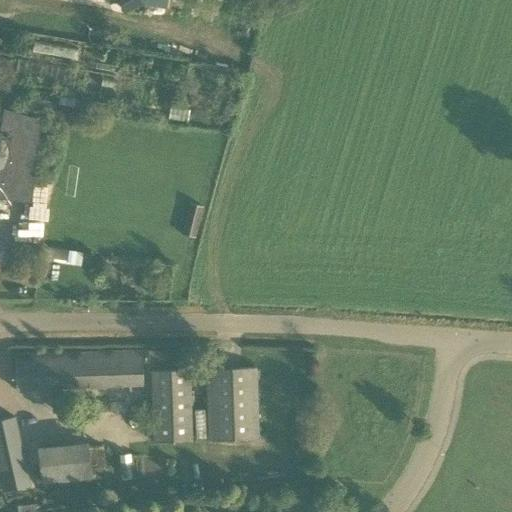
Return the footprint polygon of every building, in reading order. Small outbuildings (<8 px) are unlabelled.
[(116,0),(123,11),(138,3),(136,0),(116,0)] [(0,114),(0,197),(29,200),(29,194),(37,128),(38,119),(2,109),(1,115),(0,114)] [(194,238),(199,218),(201,207),(190,204),(182,235),(194,238)] [(15,390),(122,386),(142,385),(141,362),(148,362),(147,350),(14,355),(15,390)] [(257,440),(255,388),(255,367),(206,369),(209,441),(257,440)] [(191,442),(189,390),(188,370),(150,371),(153,443),(191,442)] [(67,396),(51,397),(52,414),(68,412),(67,396)] [(0,416),(0,488),(0,489),(27,483),(12,414),(0,416)] [(87,441),(36,447),(40,483),(91,477),(106,475),(102,444),(87,445),(87,441)]
